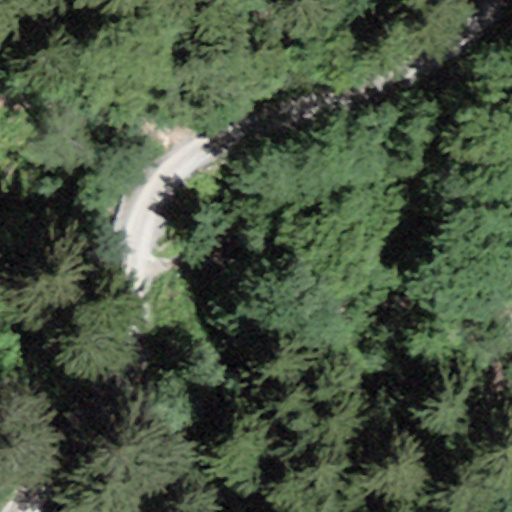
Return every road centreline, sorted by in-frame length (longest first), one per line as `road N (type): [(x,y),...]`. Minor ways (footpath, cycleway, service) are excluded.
road 1 (track): [(202,147),(366,89),(455,29),(482,0)]
road 2 (track): [(14,511),(32,476),(81,429),(107,378),(118,277)]
road 3 (track): [(118,277),(131,215),(150,183),(202,147)]
